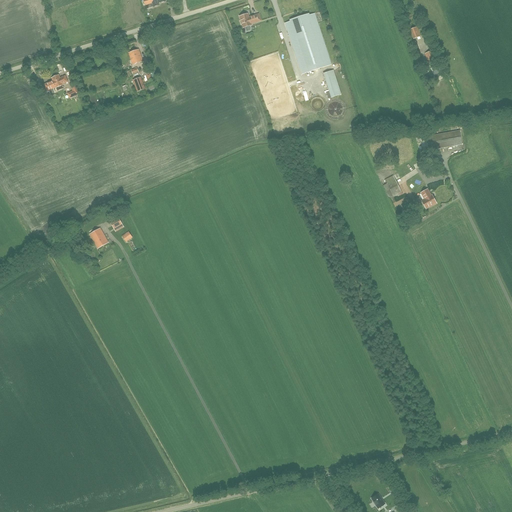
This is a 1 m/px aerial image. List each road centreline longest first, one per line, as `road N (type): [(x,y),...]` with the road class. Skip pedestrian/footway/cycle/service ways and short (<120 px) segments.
road 1 (unclassified): [(161,511),(511,432)]
road 2 (unclassified): [(0,73),(233,0)]
road 3 (unclassified): [(511,308),(449,172)]
